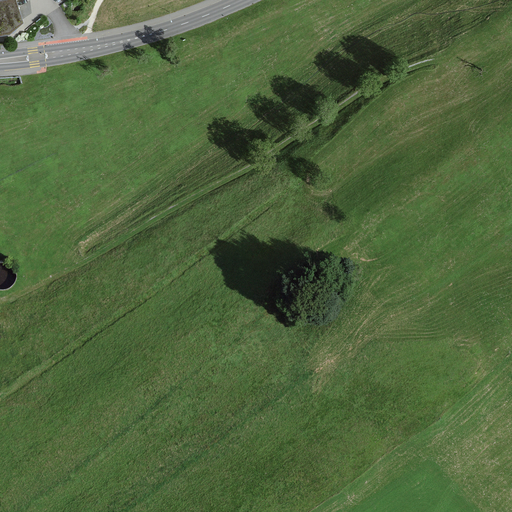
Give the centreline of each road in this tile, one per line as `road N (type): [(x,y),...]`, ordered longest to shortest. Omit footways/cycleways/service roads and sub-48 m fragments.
road 1 (track): [(433,62),(382,80),(119,240),(0,300)]
road 2 (secondary): [(241,0),(126,40),(0,61)]
